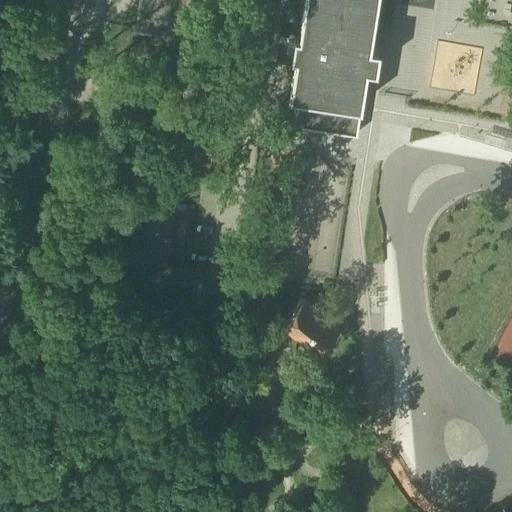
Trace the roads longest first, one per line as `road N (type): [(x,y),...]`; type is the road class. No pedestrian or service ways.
road 1 (residential): [(43,89),(302,133)]
road 2 (residential): [(0,278),(43,89)]
